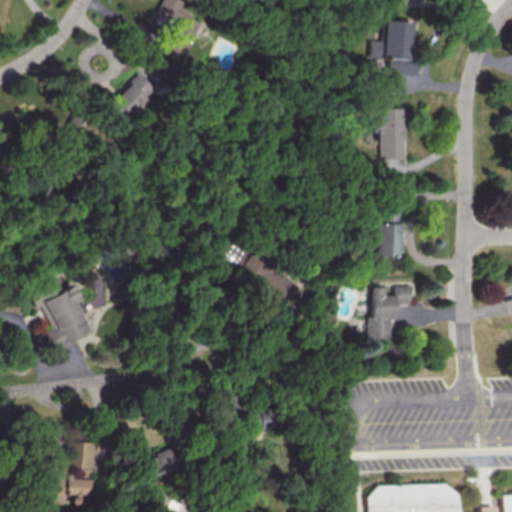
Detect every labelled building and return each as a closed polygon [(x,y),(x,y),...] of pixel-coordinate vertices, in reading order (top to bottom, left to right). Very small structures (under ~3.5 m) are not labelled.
[(176,61),(200,12),(175,0),(157,0),(154,8),(173,17),(156,51),(176,61)] [(407,73),(409,19),(378,19),(377,40),(364,39),(363,58),(381,58),(381,73),(407,73)] [(124,115),(151,90),(135,73),(108,98),(124,115)] [(394,107),(369,108),(369,119),(364,119),(364,132),(371,131),(372,157),(395,157),(394,107)] [(394,222),(369,223),(369,233),(360,234),(360,246),(369,245),(370,256),(395,255),(394,222)] [(88,331),(79,312),(81,311),(69,283),(61,286),(56,277),(24,291),(32,308),(38,305),(48,328),(41,331),(49,348),(88,331)] [(365,341),(388,340),(388,318),(393,318),(393,304),(408,304),(408,284),(390,285),(390,294),(380,294),(379,286),(367,286),(367,317),(365,317),(365,341)] [(83,501),(85,442),(70,442),(69,473),(57,473),(58,458),(38,458),(37,483),(45,483),(44,502),(61,503),(61,500),(83,501)] [(135,458),(142,478),(173,469),(167,448),(135,458)] [(375,486),(441,483),(452,493),(452,511),(490,511),(490,495),(511,494),(511,511),(366,511),(366,496),(375,486)]
